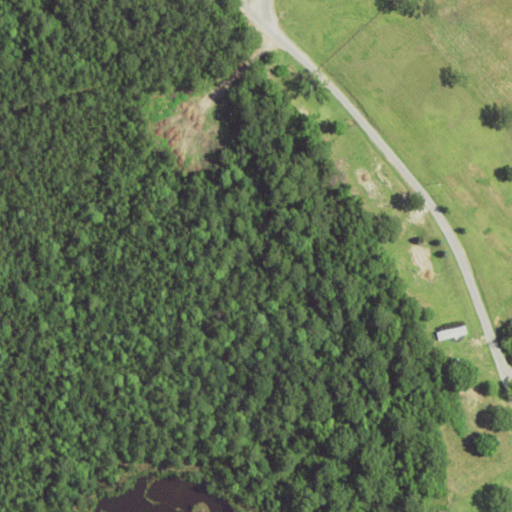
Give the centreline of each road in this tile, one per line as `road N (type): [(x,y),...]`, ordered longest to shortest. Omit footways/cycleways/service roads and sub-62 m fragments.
road 1 (residential): [(503,382),(444,222),(335,87),(284,34),(235,0)]
road 2 (residential): [(0,114),(96,86),(195,95),(229,82),(268,40),(289,39)]
